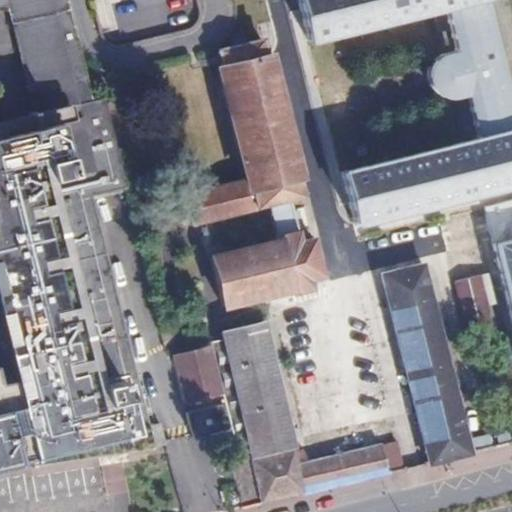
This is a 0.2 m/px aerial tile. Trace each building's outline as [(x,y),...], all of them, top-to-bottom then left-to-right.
[(0,0),(0,15),(19,103),(35,100),(38,113),(0,122),(0,460),(19,455),(134,428),(119,373),(94,378),(52,193),(98,182),(105,181),(86,89),(76,91),(54,0),(0,0)] [(511,117),(497,59),(482,0),(294,0),(297,8),(304,36),(450,0),(459,0),(469,39),(464,40),(459,41),(454,44),(450,48),(447,52),(444,57),(443,62),(428,66),(434,87),(448,83),(451,87),(456,90),(460,93),(466,94),(471,94),(477,94),(482,92),(491,131),(337,168),(343,195),(349,220),(474,190),(486,237),(485,237),(511,344),(511,117)] [(242,182),(178,198),(186,231),(267,212),(272,230),(190,251),(201,302),(306,278),(304,268),(316,265),(307,230),(294,233),(290,219),(287,206),(300,203),(259,37),(209,48),(242,182)] [(423,462),(467,451),(420,260),(378,271),(423,462)] [(470,266),(445,272),(459,337),(484,330),(470,266)] [(228,340),(214,343),(240,454),(254,452),(256,458),(298,449),(267,321),(246,326),(226,331),(228,340)] [(210,346),(175,355),(187,403),(222,395),(210,346)] [(225,428),(220,408),(194,414),(199,434),(225,428)] [(165,444),(160,423),(148,426),(153,447),(165,444)] [(381,443),(387,470),(403,466),(396,439),(381,443)] [(248,462),(257,502),(387,470),(381,443),(380,441),(312,457),(309,446),(248,462)]
